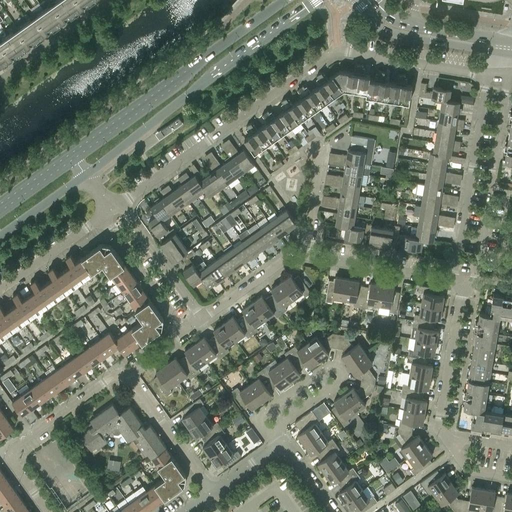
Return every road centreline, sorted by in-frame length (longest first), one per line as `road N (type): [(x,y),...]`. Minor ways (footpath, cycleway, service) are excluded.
road 1 (secondary): [(85,175),(312,0)]
road 2 (residential): [(47,511),(11,451),(185,331)]
road 3 (residential): [(110,210),(337,50)]
road 4 (secondary): [(283,0),(72,156)]
road 5 (residential): [(462,281),(474,275),(509,71)]
road 6 (residential): [(486,74),(454,270),(462,281)]
road 7 (residential): [(270,431),(341,375),(327,367),(260,417)]
road 8 (secondary): [(355,0),(393,34),(501,54)]
road 9 (residential): [(307,255),(462,281)]
road 10 (residential): [(441,436),(462,281)]
road 11 (residential): [(486,74),(337,50)]
road 12 (secondary): [(511,42),(400,21),(373,0)]
road 13 (residential): [(110,210),(111,229),(185,331)]
road 14 (residential): [(202,318),(128,216),(110,210)]
road 15 (unclassified): [(214,492),(135,381)]
road 16 (residential): [(0,289),(110,210)]
road 17 (residential): [(0,78),(109,0)]
road 18 (residential): [(202,318),(290,255),(307,255)]
